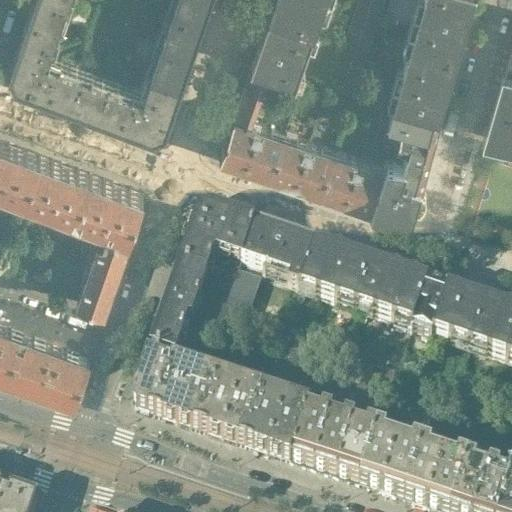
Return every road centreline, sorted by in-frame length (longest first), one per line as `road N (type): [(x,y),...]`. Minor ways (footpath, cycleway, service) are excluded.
road 1 (residential): [(86,430),(177,177)]
road 2 (residential): [(425,258),(499,0)]
road 3 (residential): [(177,177),(425,258)]
road 4 (tertiary): [(318,511),(86,430)]
road 5 (residential): [(177,177),(0,109)]
road 6 (residential): [(177,177),(236,0)]
